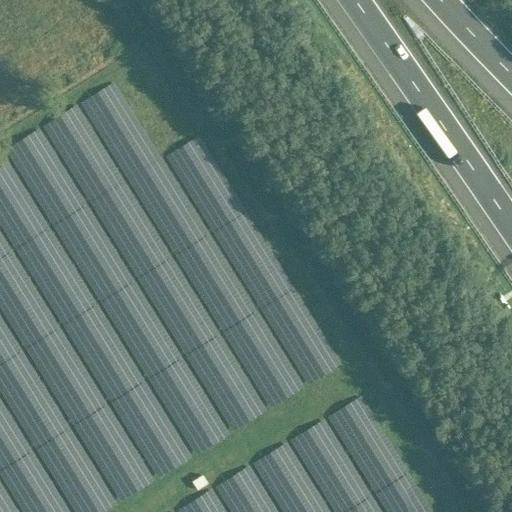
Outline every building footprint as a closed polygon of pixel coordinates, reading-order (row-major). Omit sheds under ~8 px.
[(123,87),(0,152),(0,172),(21,174),(23,178),(40,180),(53,173),(55,178),(68,175),(65,176),(69,183),(79,177),(92,179),(105,172),(117,173),(109,158),(119,156),(121,162),(130,157),(137,171),(149,172),(150,164),(161,158),(123,87)] [(168,155),(179,174),(212,154),(200,135),(168,155)] [(344,420),(351,431),(377,417),(364,395),(330,414),(336,425),(344,420)] [(221,511),(222,508),(242,508),(241,511),(338,511),(337,437),(330,422),(164,511),(221,511)] [(202,473),(191,480),(197,489),(208,482),(202,473)]
